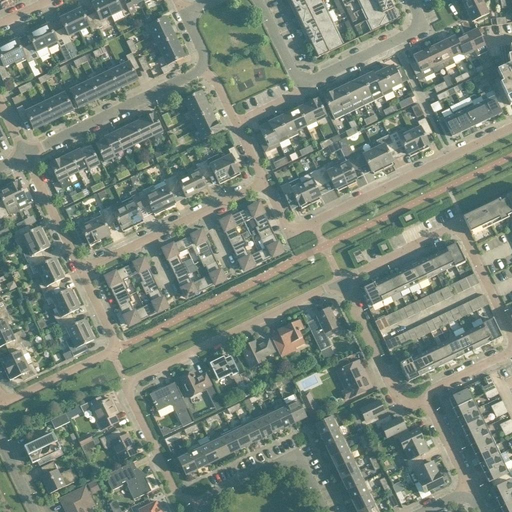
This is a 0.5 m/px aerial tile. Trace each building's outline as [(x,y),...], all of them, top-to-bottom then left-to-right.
[(92,18),(98,30),(108,25),(105,19),(111,16),(103,0),(93,0),(93,1),(94,3),(92,4),(98,15),(92,18)] [(130,15),(124,2),(119,5),(116,0),(103,0),(111,16),(121,11),(124,17),(130,15)] [(123,0),(124,2),(130,15),(136,12),(133,6),(143,1),(143,0),(123,0)] [(294,15),(321,2),(320,0),(298,0),(289,5),(292,4),(297,14),(294,15)] [(359,0),(364,9),(381,0),(359,0)] [(381,0),(364,9),(369,19),(396,7),(395,6),(393,8),(388,0),(381,0)] [(465,0),(462,2),(467,12),(484,4),(481,0),(465,0)] [(300,26),(326,13),(321,2),(294,15),(295,16),(297,14),(302,25),(299,26),(300,26)] [(472,22),(489,14),(484,4),(467,12),(472,22)] [(98,30),(92,18),(87,20),(81,9),(79,10),(78,8),(79,8),(79,7),(76,8),(69,11),(79,31),(89,27),(92,33),(98,30)] [(366,21),(371,32),(401,18),(401,17),(398,19),(393,8),(396,7),(369,19),(366,21)] [(69,11),(60,16),(61,17),(61,16),(62,18),(60,19),(66,31),(60,33),(66,45),(72,43),(69,37),(79,31),(69,11)] [(300,26),(302,25),(307,35),(305,37),(332,24),(326,13),(300,26)] [(165,17),(165,18),(148,26),(153,36),(170,28),(165,17)] [(66,45),(60,33),(55,36),(49,24),(47,25),(46,24),(47,24),(46,23),(44,24),(37,26),(48,50),(58,45),(60,48),(66,45)] [(332,24),(305,37),(308,36),(313,46),(310,47),(310,48),(337,35),(332,24)] [(33,46),(28,49),(34,61),(50,53),(48,50),(37,26),(28,32),(29,32),(30,33),(28,34),(33,46)] [(173,33),(170,28),(153,36),(157,46),(174,38),(172,34),(173,33)] [(487,52),(477,29),(466,35),(474,51),(477,57),(487,52)] [(337,35),(310,48),(313,47),(318,57),(315,58),(315,59),(342,46),(337,35)] [(464,56),(474,51),(466,35),(456,39),(455,36),(454,36),(464,56)] [(462,53),(464,56),(454,36),(444,41),(452,58),(462,53)] [(28,49),(22,51),(17,40),(15,41),(14,39),(14,38),(5,42),(15,63),(16,65),(26,60),(28,64),(29,63),(34,61),(28,49)] [(157,46),(162,56),(180,47),(177,42),(176,42),(174,38),(157,46)] [(126,42),(129,48),(134,45),(132,40),(126,42)] [(434,46),(442,63),(444,69),(455,64),(452,58),(444,41),(434,46)] [(15,63),(5,42),(0,44),(0,59),(1,62),(0,62),(0,74),(2,80),(8,76),(4,68),(15,63)] [(72,43),(66,45),(68,49),(73,59),(78,57),(72,43)] [(129,48),(132,54),(137,51),(134,45),(129,48)] [(511,45),(510,46),(511,54),(508,55),(510,68),(507,69),(506,66),(497,70),(501,79),(506,77),(507,79),(500,83),(510,105),(510,106),(511,104),(511,45)] [(434,46),(424,51),(432,68),(442,63),(434,46)] [(104,47),(99,50),(101,55),(107,53),(104,47)] [(185,58),(180,47),(162,56),(167,66),(161,69),(164,74),(176,69),(173,63),(184,58),(185,58)] [(95,58),(101,55),(99,50),(93,53),(95,58)] [(431,68),(432,68),(424,51),(413,56),(415,61),(410,64),(418,81),(434,74),(431,68)] [(129,63),(119,67),(128,85),(138,80),(138,79),(137,80),(132,69),(138,66),(132,54),(126,56),(129,63)] [(85,56),(79,59),(82,65),(87,62),(85,56)] [(141,66),(147,63),(144,57),(138,60),(141,66)] [(76,67),(82,65),(79,59),(73,62),(76,67)] [(149,69),(147,63),(141,66),(144,72),(149,69)] [(68,71),(65,66),(59,69),(62,74),(68,71)] [(383,71),(391,88),(407,81),(400,67),(394,69),(393,66),(383,71)] [(121,87),(122,88),(128,85),(119,67),(109,72),(117,89),(121,87)] [(393,92),(391,88),(383,71),(379,73),(378,70),(372,73),(384,97),(393,92)] [(109,72),(99,77),(108,94),(114,92),(113,91),(117,89),(109,72)] [(362,78),(371,95),(374,102),(384,97),(372,73),(362,78)] [(44,76),(38,79),(41,84),(47,81),(44,76)] [(102,96),(102,97),(108,94),(99,77),(90,81),(98,98),(102,96)] [(353,83),(361,100),(364,106),(374,102),(371,95),(362,78),(353,83)] [(90,81),(80,86),(88,104),(94,101),(94,100),(98,98),(90,81)] [(445,82),(439,85),(442,90),(447,88),(445,82)] [(30,83),(24,85),(27,91),(33,88),(30,83)] [(343,87),(354,111),(364,106),(361,100),(353,83),(343,87)] [(21,94),(27,91),(24,85),(18,89),(21,94)] [(442,90),(439,85),(433,87),(436,93),(442,90)] [(78,108),(78,109),(88,104),(80,86),(70,91),(78,108)] [(333,92),(342,110),(344,116),(354,111),(343,87),(333,92)] [(448,91),(442,93),(445,99),(450,96),(448,91)] [(188,110),(206,102),(201,92),(184,100),(188,110)] [(342,110),(333,92),(323,97),(332,114),(335,120),(344,116),(342,110)] [(65,93),(55,98),(63,116),(74,111),(73,110),(73,111),(65,93)] [(445,99),(442,93),(436,96),(439,102),(445,99)] [(483,102),(491,118),(501,113),(499,110),(504,107),(499,95),(488,100),(486,97),(482,99),(483,102)] [(401,109),(413,103),(411,97),(398,103),(401,109)] [(63,116),(55,98),(45,103),(53,120),(57,118),(57,119),(63,116)] [(308,104),(316,122),(326,117),(318,100),(308,104)] [(193,120),(211,112),(206,102),(188,110),(193,120)] [(474,107),(481,123),(491,118),(483,102),(474,107)] [(45,103),(35,108),(44,125),(49,123),(49,122),(53,120),(45,103)] [(472,128),(481,123),(474,107),(472,103),(463,108),(462,108),(472,128)] [(298,109),(306,127),(316,122),(308,104),(298,109)] [(25,112),(22,106),(16,109),(22,121),(28,119),(33,130),(44,125),(35,108),(25,112)] [(395,106),(389,108),(391,114),(397,111),(395,106)] [(383,111),(386,116),(391,114),(389,108),(383,111)] [(453,114),(454,116),(462,132),(472,128),(462,108),(452,113),(453,114)] [(288,114),(297,131),(306,127),(298,109),(288,114)] [(198,130),(215,122),(211,112),(193,120),(198,130)] [(154,114),(145,119),(153,136),(162,132),(154,114)] [(278,118),(287,136),(289,139),(298,135),(297,131),(288,114),(278,118)] [(462,132),(454,116),(453,114),(443,119),(444,121),(439,124),(445,136),(450,133),(452,137),(462,132)] [(375,115),(369,118),(372,123),(378,120),(375,115)] [(287,136),(278,118),(269,123),(278,143),(280,146),(279,144),(289,139),(287,136)] [(366,126),(372,123),(369,118),(364,120),(366,126)] [(144,141),(153,136),(145,119),(136,123),(144,141)] [(172,125),(170,119),(164,122),(167,127),(172,125)] [(420,127),(409,132),(419,153),(420,153),(419,153),(429,148),(427,145),(429,145),(425,138),(423,134),(431,131),(427,123),(426,120),(425,119),(417,122),(419,126),(420,127)] [(203,140),(220,131),(215,122),(198,130),(203,140)] [(136,123),(126,128),(135,145),(144,141),(136,123)] [(280,146),(278,143),(269,123),(262,126),(264,128),(260,130),(270,151),(280,146)] [(357,126),(351,129),(354,135),(359,132),(357,126)] [(135,145),(126,128),(117,132),(126,150),(135,145)] [(354,135),(351,129),(345,132),(348,137),(354,135)] [(117,132),(108,136),(116,154),(126,150),(117,132)] [(397,132),(389,136),(391,140),(395,148),(402,145),(407,155),(408,155),(410,157),(419,153),(409,132),(399,137),(399,136),(397,132)] [(331,139),(325,142),(328,147),(334,144),(341,141),(339,135),(331,139)] [(116,154),(108,136),(99,141),(100,143),(96,145),(104,163),(115,158),(114,155),(116,154)] [(379,147),(373,150),(374,152),(382,167),(383,170),(393,165),(391,163),(392,162),(387,152),(395,148),(391,140),(389,136),(381,140),(377,142),(379,146),(379,147)] [(322,150),(328,147),(325,142),(320,144),(322,150)] [(311,146),(305,149),(307,154),(313,151),(311,146)] [(346,163),(337,167),(346,185),(347,188),(357,183),(355,180),(356,180),(353,172),(351,169),(359,165),(355,157),(353,153),(351,149),(349,150),(347,146),(340,150),(343,158),(346,163)] [(86,147),(77,151),(85,169),(88,168),(89,170),(99,165),(91,147),(87,149),(86,147)] [(231,155),(220,160),(230,180),(240,175),(234,162),(240,159),(234,147),(228,150),(231,155)] [(302,157),(307,154),(305,149),(299,151),(302,157)] [(355,152),(353,153),(355,157),(359,165),(366,162),(368,165),(371,172),(372,172),(374,175),(383,170),(382,167),(374,152),(373,150),(363,155),(362,154),(360,150),(355,152)] [(68,156),(76,173),(85,169),(77,151),(68,156)] [(292,161),(298,159),(295,153),(289,156),(292,161)] [(218,155),(202,163),(208,175),(213,172),(219,185),(230,180),(220,160),(218,155)] [(68,156),(59,160),(67,178),(76,173),(68,156)] [(276,169),(288,163),(285,158),(273,164),(276,169)] [(59,160),(50,164),(58,182),(59,182),(62,189),(71,185),(67,178),(59,160)] [(147,161),(141,164),(144,169),(150,166),(147,161)] [(198,171),(188,176),(196,193),(207,188),(202,178),(208,175),(202,163),(196,166),(198,171)] [(138,172),(144,169),(141,164),(136,166),(138,172)] [(324,167),(317,171),(319,175),(323,183),(330,179),(332,183),(335,190),(336,189),(338,192),(347,187),(347,188),(346,185),(337,167),(327,172),(326,171),(324,167)] [(128,170),(122,173),(125,178),(130,176),(128,170)] [(309,174),(299,179),(310,202),(311,205),(320,200),(319,197),(320,197),(317,190),(315,186),(323,183),(319,175),(317,171),(309,174)] [(125,178),(122,173),(116,176),(119,181),(125,178)] [(175,176),(169,178),(175,191),(181,188),(186,198),(196,193),(188,176),(178,181),(175,176)] [(164,181),(166,186),(156,191),(165,211),(176,206),(170,193),(175,191),(169,178),(164,181)] [(281,188),(286,200),(294,197),(299,207),(300,207),(301,209),(311,205),(299,179),(281,188)] [(7,185),(8,188),(8,187),(16,205),(19,210),(24,208),(35,203),(29,191),(23,193),(22,191),(17,180),(7,185)] [(102,182),(96,185),(99,191),(105,188),(102,182)] [(94,193),(99,191),(96,185),(91,188),(94,193)] [(3,203),(0,204),(0,210),(3,218),(9,215),(20,212),(19,210),(16,205),(8,187),(8,188),(0,191),(0,196),(2,201),(3,203)] [(133,228),(144,223),(137,209),(143,206),(137,194),(135,190),(130,193),(132,198),(121,203),(123,207),(132,224),(133,228)] [(143,191),(137,194),(143,206),(148,203),(155,216),(165,211),(156,191),(145,196),(143,191)] [(469,214),(463,217),(472,235),(492,226),(491,222),(499,218),(501,222),(508,218),(507,216),(511,213),(511,315),(511,316),(511,318),(511,193),(506,197),(507,199),(500,202),(499,200),(478,210),(469,214)] [(105,209),(110,222),(116,219),(122,233),(133,228),(132,224),(123,207),(121,203),(111,208),(110,207),(105,209)] [(256,231),(258,234),(269,229),(266,223),(268,222),(259,203),(240,213),(244,223),(253,218),(258,227),(255,228),(256,231)] [(101,217),(91,222),(100,242),(101,242),(100,240),(110,235),(105,224),(110,222),(105,209),(99,212),(101,217)] [(220,222),(222,227),(229,241),(231,240),(234,246),(244,241),(244,240),(242,235),(239,236),(235,227),(244,223),(240,213),(220,222)] [(411,214),(404,217),(403,218),(406,222),(413,219),(411,214)] [(90,247),(100,242),(91,222),(80,228),(78,222),(72,225),(83,247),(88,244),(90,247)] [(15,240),(19,250),(47,237),(43,229),(41,230),(40,228),(28,233),(26,227),(14,233),(16,239),(15,240)] [(8,229),(2,231),(5,237),(11,234),(8,229)] [(265,249),(258,252),(263,262),(283,253),(274,234),(271,235),(269,229),(258,234),(261,240),(260,240),(265,249)] [(198,256),(201,262),(211,257),(209,251),(211,250),(202,231),(182,240),(187,250),(192,248),(196,257),(198,256)] [(19,250),(21,255),(23,255),(24,255),(29,264),(41,258),(38,253),(42,251),(49,248),(48,245),(50,244),(47,237),(19,250)] [(174,268),(177,273),(187,268),(184,262),(182,263),(178,255),(187,250),(182,240),(162,250),(172,269),(174,268)] [(237,251),(235,252),(244,272),(263,262),(258,252),(249,257),(245,248),(247,247),(244,241),(234,246),(237,251)] [(465,262),(462,255),(463,255),(460,251),(456,244),(447,249),(455,267),(465,262)] [(455,267),(447,249),(446,249),(446,250),(445,250),(440,252),(441,253),(438,254),(446,270),(454,266),(455,267)] [(357,263),(364,260),(360,250),(353,254),(357,263)] [(431,257),(429,258),(437,275),(446,270),(438,254),(435,255),(435,254),(430,257),(431,257)] [(210,275),(201,280),(206,290),(225,280),(216,261),(214,262),(211,257),(201,262),(204,268),(206,267),(210,275)] [(34,275),(39,272),(41,277),(61,267),(58,260),(56,261),(54,258),(43,264),(41,258),(29,264),(30,267),(34,275)] [(422,261),(422,262),(420,263),(427,279),(437,275),(429,258),(427,259),(426,259),(422,261)] [(142,259),(125,268),(129,278),(138,273),(143,282),(140,283),(143,289),(154,284),(151,279),(153,278),(144,259),(142,259)] [(430,285),(427,279),(420,263),(417,264),(416,263),(412,265),(412,266),(410,267),(418,284),(421,289),(430,285)] [(38,285),(44,295),(56,289),(53,284),(64,279),(63,276),(65,275),(61,267),(41,277),(44,282),(38,285)] [(404,270),(401,272),(409,288),(418,284),(410,267),(408,268),(408,267),(403,269),(404,270)] [(125,268),(107,276),(105,277),(107,282),(114,296),(116,295),(119,301),(129,296),(127,290),(124,291),(120,282),(129,278),(125,268)] [(186,299),(206,290),(201,280),(192,284),(188,275),(190,274),(187,268),(177,273),(179,279),(177,280),(186,299)] [(394,275),(392,276),(400,293),(409,288),(401,272),(398,273),(398,272),(394,274),(394,275)] [(385,278),(385,279),(383,281),(391,297),(400,293),(392,276),(390,277),(389,276),(385,278)] [(465,278),(458,282),(461,287),(468,283),(465,278)] [(374,284),(373,284),(382,302),(382,301),(391,297),(383,281),(380,282),(380,281),(375,283),(376,284),(374,285),(374,284)] [(470,288),(468,283),(461,287),(463,292),(470,288)] [(148,294),(153,303),(143,307),(148,317),(168,308),(159,289),(156,290),(154,284),(143,289),(146,295),(148,294)] [(365,292),(362,294),(369,309),(372,307),(382,302),(373,284),(363,289),(365,292)] [(440,291),(442,296),(449,292),(447,287),(440,291)] [(49,305),(54,303),(56,308),(76,298),(73,291),(70,292),(69,289),(58,295),(56,289),(44,295),(49,305)] [(449,292),(442,296),(445,301),(452,297),(449,292)] [(120,308),(126,322),(129,327),(148,317),(143,307),(134,312),(130,303),(132,302),(129,296),(119,301),(122,307),(120,308)] [(422,300),(424,304),(431,301),(429,296),(422,300)] [(58,313),(53,316),(56,322),(58,326),(70,320),(68,315),(79,309),(78,307),(80,306),(76,298),(56,308),(58,313)] [(475,299),(468,302),(471,307),(478,304),(475,299)] [(431,301),(424,304),(426,309),(433,306),(431,301)] [(480,309),(478,304),(471,307),(473,312),(480,309)] [(403,308),(406,313),(413,310),(410,305),(403,308)] [(457,308),(450,311),(452,316),(459,313),(457,308)] [(338,327),(329,309),(316,315),(321,327),(311,332),(320,352),(331,346),(327,338),(333,335),(331,331),(338,327)] [(413,310),(406,313),(408,318),(415,315),(413,310)] [(12,322),(8,312),(0,315),(0,335),(10,330),(8,325),(13,323),(13,322),(12,322)] [(462,318),(459,313),(452,316),(455,321),(462,318)] [(392,314),(385,317),(387,322),(394,319),(392,314)] [(439,317),(432,320),(434,325),(441,322),(439,317)] [(394,319),(387,322),(390,327),(397,324),(394,319)] [(496,326),(493,319),(483,324),(492,342),(501,338),(498,331),(499,330),(497,326),(496,326)] [(70,320),(58,326),(63,336),(68,334),(71,339),(66,341),(91,329),(87,322),(85,323),(84,320),(73,325),(70,320)] [(293,343),(302,338),(299,332),(303,329),(299,321),(295,322),(294,321),(286,325),(287,326),(277,331),(279,335),(272,338),(281,357),(296,350),(293,343)] [(443,327),(441,322),(434,325),(436,330),(443,327)] [(491,342),(492,342),(483,324),(482,324),(483,325),(474,329),(482,346),(485,344),(485,345),(490,343),(489,342),(491,342)] [(420,326),(413,329),(415,334),(423,331),(420,326)] [(95,337),(91,329),(66,341),(71,352),(73,357),(85,351),(83,346),(94,340),(93,338),(95,337)] [(482,346),(474,329),(465,334),(473,350),(475,349),(475,350),(480,348),(479,347),(482,346)] [(10,349),(22,343),(27,341),(26,341),(22,331),(12,335),(10,330),(0,335),(0,347),(8,344),(10,349)] [(423,331),(415,334),(418,339),(425,336),(423,331)] [(398,336),(403,346),(407,344),(402,334),(398,336)] [(465,334),(456,338),(464,355),(466,353),(467,354),(471,352),(471,351),(473,350),(465,334)] [(399,348),(403,346),(398,336),(395,338),(399,348)] [(464,355),(456,338),(447,343),(454,359),(456,358),(457,359),(461,357),(461,356),(464,355)] [(27,341),(22,343),(25,348),(31,345),(29,340),(27,341)] [(240,349),(250,369),(265,361),(264,358),(275,353),(269,340),(258,345),(256,341),(240,349)] [(0,359),(0,361),(5,371),(25,361),(22,356),(28,354),(27,353),(25,349),(22,343),(10,349),(13,354),(2,359),(2,360),(0,361),(0,360),(0,359)] [(452,360),(454,359),(447,343),(437,347),(445,363),(448,362),(448,363),(453,361),(452,360)] [(445,363),(437,347),(428,351),(436,368),(438,367),(439,368),(443,366),(442,365),(445,363)] [(434,369),(436,368),(428,351),(419,356),(427,372),(430,371),(430,372),(434,370),(434,369)] [(71,352),(63,355),(66,361),(73,357),(71,352)] [(420,376),(420,377),(425,374),(424,374),(427,372),(419,356),(410,360),(410,359),(409,359),(418,378),(419,377),(418,376),(420,376)] [(236,375),(239,373),(231,357),(229,358),(228,358),(228,359),(225,361),(224,357),(209,364),(218,381),(229,376),(229,378),(231,379),(233,380),(235,379),(236,377),(236,375)] [(349,363),(346,358),(333,364),(336,369),(349,363)] [(408,382),(418,378),(409,359),(400,364),(403,371),(402,371),(404,376),(405,375),(408,382)] [(27,366),(25,361),(5,371),(10,382),(10,381),(12,380),(23,375),(25,380),(38,375),(33,364),(27,366)] [(371,388),(358,361),(337,372),(346,389),(342,391),(346,400),(350,398),(371,388)] [(206,374),(196,379),(192,372),(180,378),(183,386),(182,387),(186,394),(187,393),(189,398),(202,392),(201,391),(211,386),(206,374)] [(242,374),(239,375),(246,388),(251,385),(245,372),(242,374)] [(482,388),(485,394),(496,388),(490,376),(484,378),(488,385),(482,388)] [(284,385),(281,380),(275,383),(277,388),(284,385)] [(152,392),(152,394),(150,395),(150,397),(150,399),(151,400),(153,401),(153,403),(152,403),(153,404),(154,404),(158,412),(170,406),(173,407),(183,428),(194,422),(174,383),(175,386),(164,392),(163,388),(157,391),(155,391),(152,392)] [(499,394),(496,388),(485,394),(487,400),(499,394)] [(452,409),(473,399),(469,390),(448,400),(453,409),(452,409)] [(255,396),(256,400),(257,402),(263,399),(261,393),(255,396)] [(213,404),(215,405),(217,409),(223,406),(218,395),(212,398),(211,400),(213,404)] [(284,403),(285,405),(294,423),(305,418),(294,395),(283,400),(284,403)] [(257,402),(256,400),(255,396),(249,399),(251,405),(257,402)] [(96,423),(100,430),(118,422),(115,415),(117,414),(114,408),(115,407),(114,405),(115,404),(113,400),(112,400),(111,399),(108,400),(107,399),(104,401),(103,402),(103,403),(100,397),(89,403),(91,408),(93,408),(96,414),(95,415),(98,422),(96,423)] [(320,413),(314,399),(305,403),(311,417),(320,413)] [(457,419),(478,408),(473,399),(452,409),(453,410),(457,418),(457,419)] [(364,429),(375,424),(376,423),(373,418),(384,413),(379,401),(360,410),(365,421),(361,423),(364,429)] [(491,407),(493,412),(505,407),(502,401),(491,407)] [(294,423),(285,405),(284,403),(273,408),(275,410),(283,428),(294,423)] [(233,407),(235,410),(236,412),(242,409),(239,404),(233,407)] [(236,412),(235,410),(233,407),(227,410),(229,415),(236,412)] [(505,407),(493,412),(496,418),(508,413),(505,407)] [(461,428),(482,418),(478,408),(457,419),(462,427),(461,428)] [(73,410),(65,414),(68,420),(75,416),(73,410)] [(283,428),(275,410),(264,415),(272,433),(283,428)] [(351,414),(354,421),(359,418),(356,412),(351,414)] [(68,420),(65,414),(51,421),(55,430),(69,423),(68,420)] [(211,417),(213,421),(214,422),(220,419),(218,414),(211,417)] [(262,438),(272,433),(264,415),(253,420),(262,438)] [(334,416),(317,424),(316,425),(321,436),(339,428),(334,416)] [(214,422),(213,421),(211,417),(205,420),(208,425),(214,422)] [(362,424),(359,418),(354,421),(357,427),(362,424)] [(381,428),(386,438),(405,429),(400,418),(389,423),(386,418),(376,423),(375,424),(378,429),(381,428)] [(466,437),(487,427),(482,418),(461,428),(462,428),(466,437)] [(251,444),(262,438),(253,420),(242,426),(251,444)] [(511,425),(511,421),(511,420),(500,425),(502,431),(511,425)] [(190,428),(192,431),(192,433),(198,430),(196,425),(190,428)] [(511,425),(502,431),(505,436),(511,433),(511,425)] [(240,449),(251,444),(242,426),(231,431),(240,449)] [(470,446),(491,436),(487,427),(466,437),(470,446)] [(192,433),(192,431),(190,428),(184,430),(186,436),(192,433)] [(321,436),(321,437),(326,447),(344,438),(339,428),(321,436)] [(400,452),(404,450),(422,441),(417,430),(406,435),(404,430),(405,429),(386,438),(387,439),(392,436),(395,441),(400,452)] [(120,462),(127,459),(137,454),(128,434),(122,437),(119,430),(100,439),(104,448),(107,449),(113,446),(120,462)] [(229,454),(240,449),(231,431),(221,436),(229,454)] [(39,466),(63,455),(60,449),(61,449),(53,433),(26,446),(24,447),(32,464),(36,462),(37,462),(39,466)] [(182,439),(179,433),(165,440),(168,445),(182,439)] [(218,459),(229,454),(221,436),(220,436),(218,434),(216,433),(211,436),(210,438),(211,441),(210,441),(218,459)] [(78,440),(81,447),(92,441),(93,441),(90,434),(78,440)] [(359,437),(362,443),(367,441),(364,435),(359,437)] [(474,455),(496,445),(491,436),(470,446),(470,447),(471,446),(475,455),(474,455)] [(326,447),(331,458),(350,449),(344,438),(326,447)] [(208,464),(218,459),(210,441),(199,446),(198,444),(208,464)] [(367,441),(362,443),(364,449),(370,447),(367,441)] [(428,452),(422,441),(404,450),(400,452),(408,468),(419,462),(417,457),(428,452)] [(197,470),(208,464),(198,444),(187,449),(197,470)] [(479,464),(479,465),(500,454),(496,445),(474,455),(475,456),(479,464)] [(180,466),(181,465),(186,475),(197,470),(187,449),(188,452),(177,457),(177,458),(176,458),(180,466)] [(355,460),(350,449),(331,458),(337,469),(355,460)] [(483,473),(483,474),(504,464),(500,454),(479,465),(484,473),(483,473)] [(369,459),(372,465),(377,463),(374,457),(369,459)] [(337,469),(342,480),(360,471),(355,460),(337,469)] [(41,468),(44,475),(41,477),(49,494),(76,481),(71,470),(60,475),(54,462),(41,468)] [(142,473),(139,470),(138,469),(136,469),(133,462),(106,476),(109,482),(108,482),(112,491),(123,486),(122,483),(126,481),(128,486),(127,486),(134,500),(151,491),(145,478),(143,479),(140,476),(142,473)] [(410,473),(408,475),(413,485),(415,485),(416,484),(419,482),(438,473),(433,462),(422,467),(419,462),(408,468),(410,473)] [(380,469),(377,463),(372,465),(375,471),(380,469)] [(491,482),(493,485),(511,477),(504,464),(483,474),(484,474),(488,483),(491,482)] [(342,480),(347,490),(365,482),(360,471),(342,480)] [(424,493),(443,484),(438,473),(419,482),(424,493)] [(496,499),(495,499),(496,499),(511,491),(511,479),(511,477),(493,485),(494,488),(491,490),(496,499)] [(379,481),(382,487),(387,484),(384,478),(379,481)] [(367,481),(365,482),(347,490),(352,501),(370,492),(373,491),(367,481)] [(392,487),(395,494),(401,491),(404,490),(401,482),(392,487)] [(390,490),(387,484),(382,487),(385,493),(390,490)] [(97,486),(88,489),(89,494),(99,490),(97,486)] [(87,511),(86,509),(93,505),(85,488),(60,500),(66,511),(87,511)] [(395,494),(401,505),(406,502),(401,491),(395,494)] [(500,508),(500,509),(511,502),(511,491),(496,499),(496,500),(496,499),(500,508)] [(352,501),(357,511),(375,503),(370,492),(352,501)] [(392,509),(398,506),(393,495),(387,498),(392,509)] [(161,511),(156,502),(139,510),(139,511),(161,511)] [(511,511),(511,502),(500,509),(501,509),(502,511),(511,511)] [(357,511),(379,511),(375,503),(357,511)]
